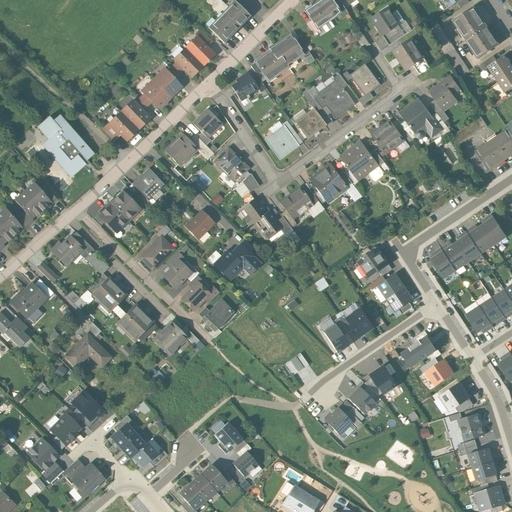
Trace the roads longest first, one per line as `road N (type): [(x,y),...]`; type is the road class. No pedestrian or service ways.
road 1 (residential): [(278,182),(395,92),(398,84),(374,49)]
road 2 (residential): [(511,180),(409,249),(409,263),(436,305)]
road 3 (residential): [(206,339),(78,211)]
road 4 (residential): [(78,211),(206,85)]
road 5 (track): [(129,161),(0,43)]
road 6 (residential): [(436,305),(299,404)]
road 7 (residential): [(206,85),(278,182)]
road 8 (residential): [(206,85),(291,0)]
